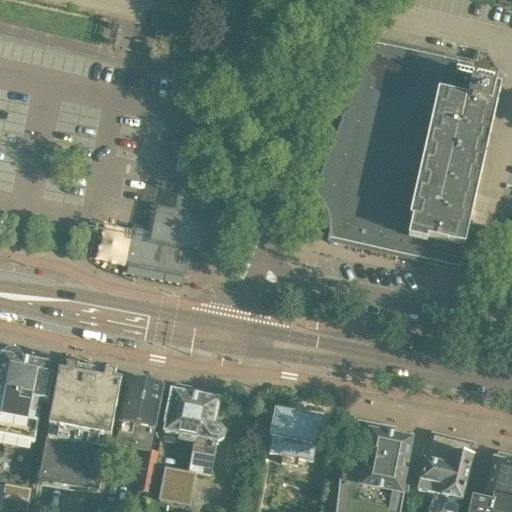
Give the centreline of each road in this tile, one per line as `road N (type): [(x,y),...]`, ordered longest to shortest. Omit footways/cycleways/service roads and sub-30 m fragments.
road 1 (primary): [(511,389),(226,336)]
road 2 (residential): [(511,322),(307,282),(282,273),(258,240)]
road 3 (residential): [(258,240),(347,0)]
road 4 (primary): [(226,336),(0,293)]
